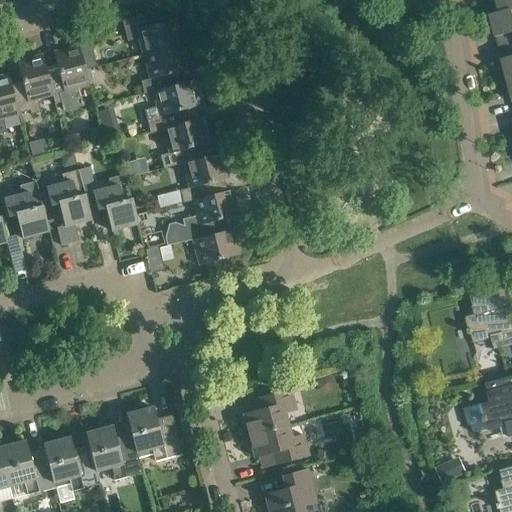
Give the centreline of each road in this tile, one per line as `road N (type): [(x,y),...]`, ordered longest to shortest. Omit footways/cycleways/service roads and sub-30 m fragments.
road 1 (residential): [(172,307),(280,271),(217,0)]
road 2 (residential): [(511,217),(470,191),(446,0)]
road 3 (residential): [(147,316),(133,289),(114,276),(0,305)]
road 4 (residential): [(226,511),(184,353)]
road 5 (residential): [(6,400),(154,358)]
